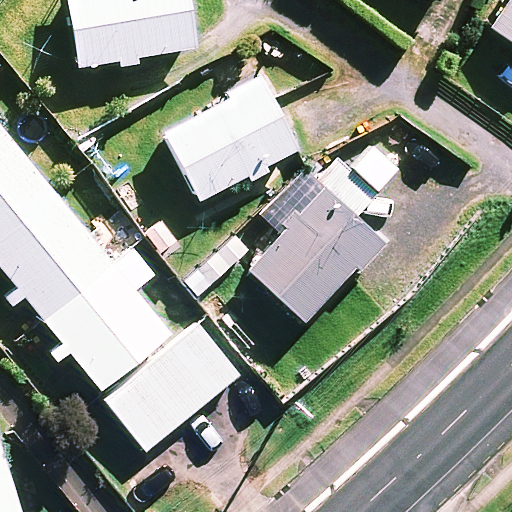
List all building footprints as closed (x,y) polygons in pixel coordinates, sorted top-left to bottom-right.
[(64,0),(74,72),(114,67),(115,75),(136,72),(135,64),(192,56),(183,0),(64,0)] [(511,1),(489,37),(511,52),(511,1)] [(218,103),(222,109),(161,142),(198,209),(243,184),(248,192),(268,181),(264,172),(296,154),(259,88),(256,82),(218,103)] [(23,306),(45,333),(32,343),(54,372),(67,361),(144,456),(238,381),(197,330),(173,349),(130,297),(150,280),(109,228),(87,246),(0,138),(0,277),(9,289),(0,296),(0,304),(10,317),(23,306)] [(300,331),(353,276),(358,281),(383,256),(378,251),(350,224),(373,201),(330,159),(230,262),(300,331)] [(0,511),(14,511),(0,466),(0,511)]
